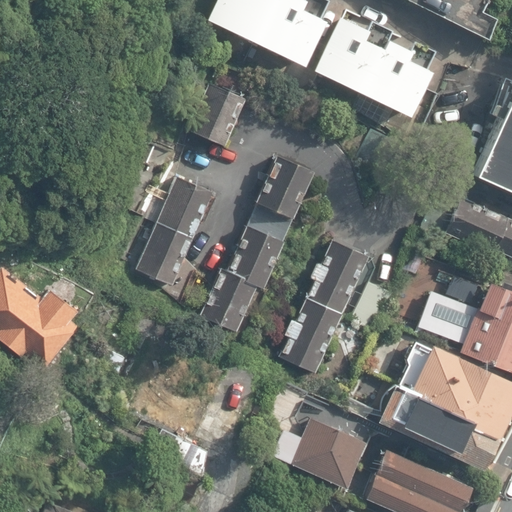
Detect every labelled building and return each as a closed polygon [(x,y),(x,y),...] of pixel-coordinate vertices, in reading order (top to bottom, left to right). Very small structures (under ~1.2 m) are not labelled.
[(212,0),(203,20),(299,67),(322,22),(298,10),(302,0),(212,0)] [(341,20),(335,17),(310,71),(406,118),(428,72),(404,61),(409,51),(383,39),(378,48),(360,39),(365,29),(341,18),(341,20)] [(486,113),(497,118),(471,176),(511,195),(511,80),(502,76),(486,113)] [(242,100),(201,82),(180,130),(221,147),(242,100)] [(330,100),(306,139),(354,167),(377,128),(330,100)] [(309,168),(276,153),(254,203),(287,217),(309,168)] [(210,194),(171,178),(153,222),(192,238),(210,194)] [(511,220),(459,196),(458,198),(448,194),(443,206),(450,210),(440,231),(490,254),(492,249),(511,258),(511,220)] [(170,289),(192,238),(153,222),(131,273),(170,289)] [(279,242),(246,227),(227,268),(260,282),(279,242)] [(359,254),(325,239),(302,293),(336,307),(359,254)] [(0,341),(18,356),(23,351),(42,368),(76,326),(68,320),(76,310),(48,288),(40,298),(0,266),(0,341)] [(258,290),(217,273),(198,317),(239,334),(258,290)] [(392,289),(367,276),(346,315),(370,329),(392,289)] [(511,290),(480,279),(454,347),(511,368),(511,290)] [(309,370),(336,307),(302,293),(275,356),(309,370)] [(218,371),(146,338),(137,356),(135,355),(131,363),(133,364),(121,390),(135,396),(127,412),(184,438),(186,434),(196,439),(224,376),(217,373),(218,371)] [(511,386),(511,381),(422,340),(402,382),(494,425),(511,386)] [(496,430),(391,380),(371,420),(477,470),(496,430)] [(364,434),(302,408),(282,455),(344,481),(364,434)] [(465,481),(378,446),(364,472),(453,507),(465,481)] [(450,511),(453,507),(364,472),(357,497),(394,511),(450,511)] [(375,511),(347,499),(341,511),(375,511)] [(71,511),(47,502),(42,511),(71,511)]
